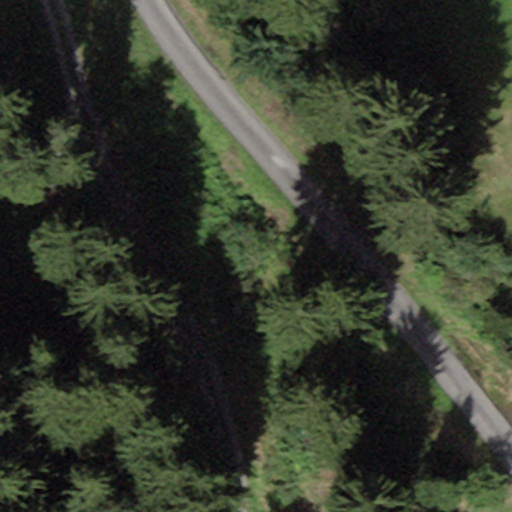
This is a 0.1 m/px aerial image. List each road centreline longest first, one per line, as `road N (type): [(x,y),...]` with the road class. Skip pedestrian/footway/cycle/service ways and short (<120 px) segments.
road 1 (unclassified): [(176,0),(511,439)]
road 2 (track): [(239,511),(96,122),(63,0)]
road 3 (track): [(242,505),(511,509)]
